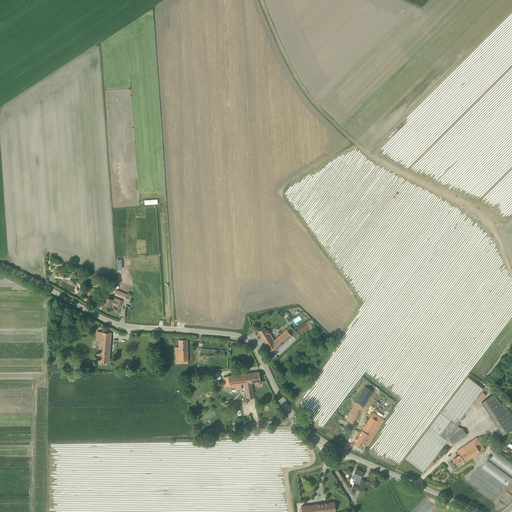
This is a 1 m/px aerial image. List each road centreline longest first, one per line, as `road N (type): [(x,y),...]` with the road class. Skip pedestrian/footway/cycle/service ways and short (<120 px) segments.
road 1 (unclassified): [(476,511),(324,441),(280,395),(254,343),(115,323),(0,267)]
road 2 (track): [(262,0),(298,78),(333,125),(364,153),(482,224),(511,275)]
